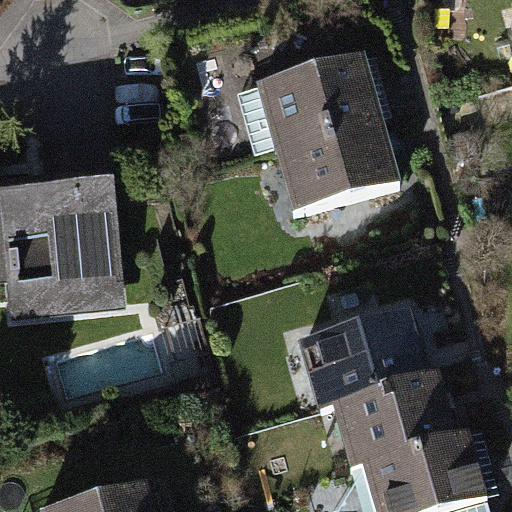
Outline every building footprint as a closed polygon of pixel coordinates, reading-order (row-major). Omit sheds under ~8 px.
[(363,58),(254,88),(291,219),(400,189),(363,58)] [(113,183),(0,195),(0,286),(7,286),(11,324),(127,311),(113,183)] [(407,318),(303,346),(321,410),(332,407),(425,381),(407,318)] [(332,407),(349,468),(365,464),(457,439),(440,377),(425,381),(332,407)] [(365,464),(377,511),(437,511),(487,498),(470,435),(457,439),(365,464)] [(150,511),(144,489),(58,511),(150,511)]
